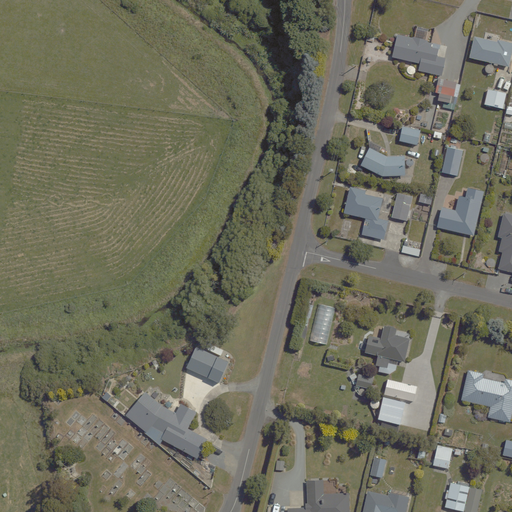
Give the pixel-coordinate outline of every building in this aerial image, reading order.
[(502,34),(486,31),(485,39),(474,37),(469,60),(510,67),(511,54),(511,39),(501,38),(502,34)] [(441,43),(398,36),(393,59),(421,64),(420,74),(443,78),(447,57),(439,55),(441,43)] [(458,85),(441,81),(436,103),(453,107),(458,85)] [(507,95),(489,90),(485,106),(504,111),(507,95)] [(421,129),(403,126),(401,142),(419,145),(421,129)] [(465,152),(446,148),(441,174),(460,178),(465,152)] [(382,178),(404,177),(404,157),(389,158),(372,149),(361,167),(382,178)] [(442,209),(437,229),(472,237),(482,194),(461,189),(456,213),(442,209)] [(379,218),(384,199),(351,191),(345,216),(368,222),(364,238),(384,242),(389,221),(379,218)] [(408,222),(413,197),(398,194),(392,219),(408,222)] [(433,198),(420,195),(419,203),(431,206),(433,198)] [(497,238),(502,239),(498,253),(502,254),(498,270),(511,273),(511,214),(503,212),(497,238)] [(339,308),(314,301),(307,341),(331,347),(339,308)] [(412,333),(384,325),(381,338),(371,336),(366,354),(404,365),(412,333)] [(483,372),(470,369),(461,401),(491,409),(489,419),(511,425),(511,420),(511,376),(484,368),(483,372)] [(420,385),(388,378),(384,396),(416,403),(420,385)] [(139,382),(119,405),(152,433),(187,449),(197,428),(179,415),(187,401),(174,393),(166,405),(139,382)] [(455,450),(438,446),(433,466),(450,470),(455,450)] [(387,459),(375,456),(370,479),(383,482),(387,459)] [(352,511),(352,497),(324,497),(323,481),(306,481),(307,504),(291,505),(287,505),(287,511),(352,511)] [(455,511),(464,511),(471,485),(450,481),(445,510),(455,511)] [(472,488),(466,511),(478,511),(483,491),(472,488)] [(363,511),(409,511),(413,496),(394,491),(392,499),(368,493),(363,511)] [(277,511),(279,504),(268,503),(267,511),(277,511)]
